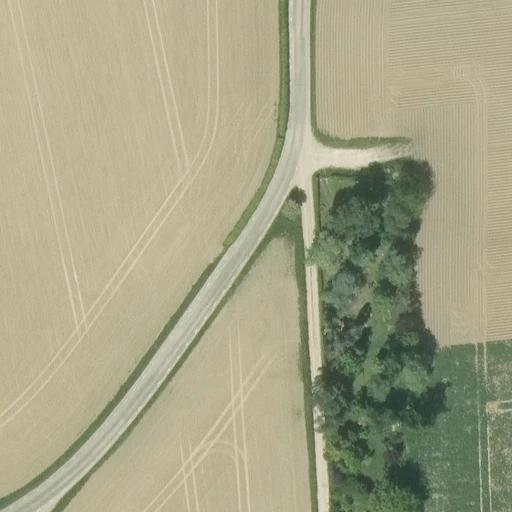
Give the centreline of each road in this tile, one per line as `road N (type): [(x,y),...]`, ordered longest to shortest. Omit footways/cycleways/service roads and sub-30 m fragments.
road 1 (tertiary): [(13,511),(52,490),(103,443),(258,226),(299,132),(300,0)]
road 2 (track): [(324,511),(305,191),(293,157)]
